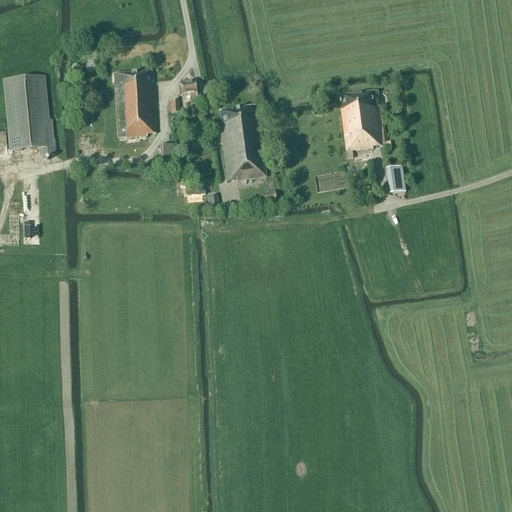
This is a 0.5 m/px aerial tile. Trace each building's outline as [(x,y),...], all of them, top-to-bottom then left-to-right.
[(114,75),(114,77),(117,139),(147,137),(146,136),(156,135),(153,94),(152,94),(152,86),(151,86),(151,83),(152,83),(152,73),(114,75)] [(10,152),(38,149),(39,157),(54,156),(50,117),(48,117),(44,77),(3,81),(10,152)] [(189,96),(190,105),(197,104),(194,82),(180,84),(181,96),(189,96)] [(373,150),(373,148),(385,147),(378,92),(374,93),(341,96),(342,106),(344,106),(345,110),(341,110),(346,153),(373,150)] [(178,101),(169,102),(170,114),(179,114),(178,101)] [(237,182),(242,182),(260,179),(260,181),(263,181),(262,179),(266,178),(256,107),(219,112),(222,135),(220,136),(226,181),(236,180),(237,182)] [(174,167),(172,145),(159,146),(160,168),(174,167)] [(406,193),(402,168),(386,170),(390,196),(406,193)] [(263,196),(264,204),(275,203),(273,194),(263,196)] [(207,199),(209,213),(219,211),(217,197),(207,199)]
